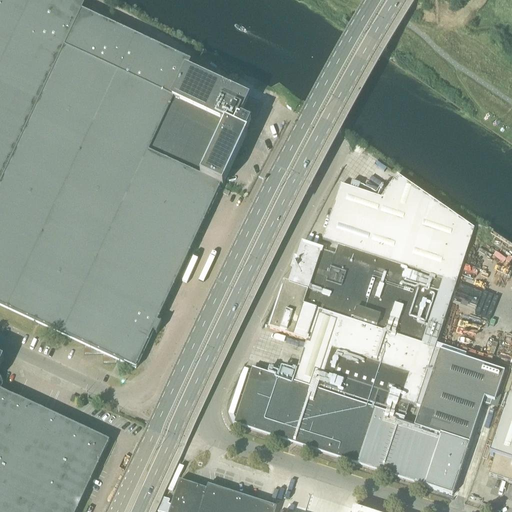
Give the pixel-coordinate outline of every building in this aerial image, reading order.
[(0,0),(0,306),(85,346),(84,348),(84,356),(103,355),(103,364),(116,364),(117,361),(120,362),(136,369),(153,333),(157,335),(161,326),(157,324),(221,187),(203,178),(227,126),(173,100),(187,72),(191,63),(86,14),(82,12),(86,4),(79,0),(0,0)] [(187,72),(173,100),(227,126),(203,178),(221,187),(223,188),(225,184),(229,175),(243,143),(245,138),(247,134),(246,134),(251,124),(245,121),(247,117),(251,119),(254,112),(250,110),(253,103),(249,101),(248,101),(241,97),(227,91),(221,88),(207,81),(187,72)] [(284,285),(269,330),(306,342),(293,383),(253,370),(234,425),(300,446),(453,497),(485,399),(495,402),(504,373),(465,360),(466,355),(436,344),(474,230),(396,177),(380,200),(340,187),(322,242),(338,247),(335,256),(302,246),(297,262),(295,261),(292,270),(294,271),(289,287),(284,285)] [(0,511),(77,511),(109,443),(92,435),(0,391),(0,390),(3,384),(1,379),(0,378),(0,369),(4,361),(0,358),(0,511)] [(511,389),(490,456),(495,458),(489,477),(511,484),(511,389)]
